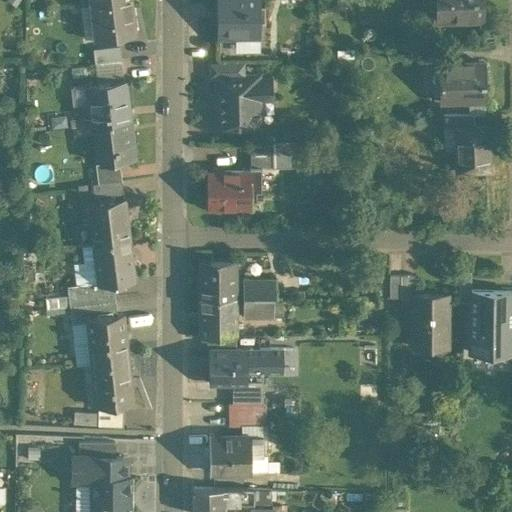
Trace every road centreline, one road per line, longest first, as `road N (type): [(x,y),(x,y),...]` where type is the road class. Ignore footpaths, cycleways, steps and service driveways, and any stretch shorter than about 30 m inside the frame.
road 1 (residential): [(180,238),(511,246)]
road 2 (residential): [(183,511),(180,238)]
road 3 (residential): [(180,238),(183,0)]
